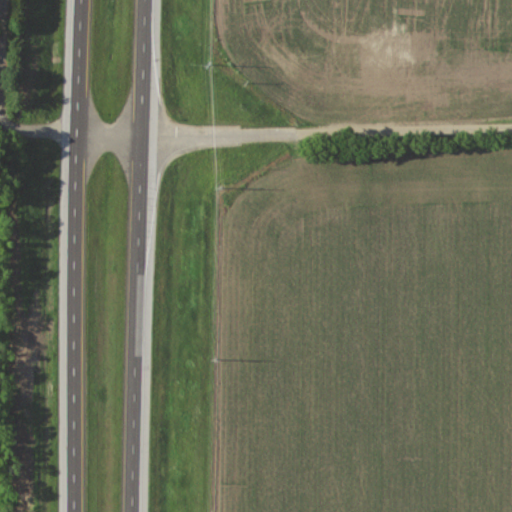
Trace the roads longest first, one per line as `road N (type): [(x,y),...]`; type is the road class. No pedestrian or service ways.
road 1 (trunk): [(133,511),(145,0)]
road 2 (trunk): [(82,0),(73,511)]
road 3 (residential): [(142,136),(511,130)]
road 4 (residential): [(142,136),(23,131),(2,114),(4,0)]
